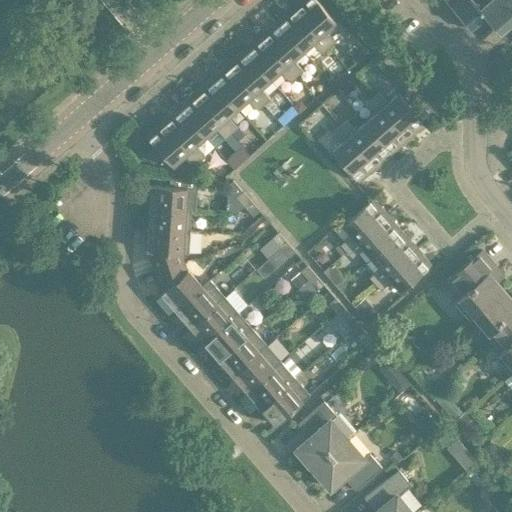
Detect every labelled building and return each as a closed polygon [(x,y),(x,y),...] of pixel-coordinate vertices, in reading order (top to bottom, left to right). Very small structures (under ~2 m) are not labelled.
[(326,32),(336,23),(316,0),(299,0),(293,6),(329,48),(335,42),(326,32)] [(511,8),(505,0),(490,0),(480,9),(473,0),(445,0),(470,28),(483,17),(499,34),(509,25),(511,28),(511,8)] [(322,54),(329,48),(293,6),(276,21),(303,52),(313,43),(322,54)] [(293,60),(303,52),(276,21),(260,35),(296,77),(303,71),(293,60)] [(290,82),(296,77),(260,35),(244,49),(270,80),(280,71),(290,82)] [(261,89),(270,80),(244,49),(227,63),(264,105),(270,99),(261,89)] [(257,111),(264,105),(227,63),(211,78),(238,109),(248,100),(257,111)] [(228,117),(238,109),(211,78),(195,92),(231,133),(238,128),(228,117)] [(347,80),(339,87),(345,94),(353,87),(347,80)] [(225,139),(231,133),(195,92),(179,106),(206,137),(215,128),(225,139)] [(398,93),(388,102),(378,92),(372,97),(408,139),(425,124),(398,93)] [(392,153),(408,139),(372,97),(365,103),(375,114),(365,122),(392,153)] [(299,100),(292,106),(298,113),(305,107),(299,100)] [(196,145),(206,137),(179,106),(162,120),(199,162),(205,156),(196,145)] [(333,131),(339,126),(331,117),(325,122),(333,131)] [(192,167),(199,162),(162,120),(146,135),(172,166),(183,157),(192,167)] [(365,122),(355,131),(346,120),(339,126),(376,167),(392,153),(365,122)] [(359,182),(376,167),(339,126),(333,131),(342,142),(332,151),(359,182)] [(238,128),(231,133),(237,140),(244,135),(238,128)] [(241,147),(227,160),(235,169),(249,156),(241,147)] [(195,211),(197,180),(169,178),(169,186),(151,185),(149,207),(191,210),(191,211),(195,211)] [(244,207),(251,201),(242,192),(236,197),(244,207)] [(346,251),(388,215),(373,198),(342,225),(351,235),(341,245),(339,243),(334,247),(341,255),(346,251)] [(252,216),(259,210),(251,201),(244,207),(252,216)] [(191,211),(191,210),(149,207),(148,228),(190,231),(191,211)] [(371,258),(402,231),(388,215),(346,251),(352,258),(363,248),(371,258)] [(188,254),(190,231),(148,228),(146,251),(147,251),(154,271),(184,262),(181,253),(188,254)] [(375,284),(416,248),(402,231),(371,258),(380,268),(369,277),(375,284)] [(280,248),(286,242),(278,232),(271,238),(280,248)] [(288,257),(295,251),(286,242),(280,248),(288,257)] [(288,257),(280,248),(273,255),(280,264),(288,257)] [(400,291),(431,265),(416,248),(375,284),(380,290),(391,281),(400,291)] [(497,281),(504,274),(483,250),(445,282),(459,298),(454,303),(469,320),(504,290),(497,281)] [(187,270),(186,271),(184,262),(154,271),(161,292),(160,293),(175,310),(202,286),(187,270)] [(308,280),(315,274),(307,265),(300,271),(308,280)] [(308,280),(300,271),(290,279),(298,288),(308,280)] [(316,290),(323,284),(315,274),(308,280),(316,290)] [(189,326),(224,296),(209,279),(202,286),(175,310),(189,326)] [(511,297),(511,298),(504,290),(469,320),(484,337),(486,335),(493,343),(511,327),(511,297)] [(203,342),(238,312),(224,296),(189,326),(203,342)] [(337,313),(343,307),(335,297),(328,303),(337,313)] [(345,322),(351,316),(343,307),(337,313),(345,322)] [(217,359),(252,329),(238,312),(203,342),(217,359)] [(511,327),(493,343),(500,352),(495,357),(510,374),(511,372),(511,327)] [(232,375),(266,345),(252,329),(217,359),(232,375)] [(365,346),(372,340),(364,330),(357,336),(365,346)] [(246,391),(281,361),(266,345),(232,375),(246,391)] [(260,408),(295,377),(281,361),(246,391),(260,408)] [(400,392),(409,384),(402,375),(393,383),(400,392)] [(275,424),(309,394),(295,377),(260,408),(275,424)] [(444,387),(433,397),(440,405),(451,395),(444,387)] [(330,420),(336,415),(323,401),(297,424),(309,437),(296,449),(313,468),(347,439),(330,420)] [(412,417),(424,431),(434,422),(422,409),(412,417)] [(464,414),(455,422),(460,428),(469,420),(464,414)] [(369,453),(363,457),(347,439),(313,468),(330,488),(343,476),(355,490),(381,467),(369,453)] [(489,441),(481,448),(487,455),(492,452),(493,445),(489,441)] [(402,458),(396,451),(389,457),(395,464),(402,458)] [(469,452),(458,461),(467,470),(477,462),(469,452)] [(511,469),(509,466),(500,473),(506,480),(511,474),(511,469)] [(410,511),(397,495),(410,484),(398,469),(364,497),(375,511),(374,511),(410,511)] [(501,491),(491,499),(501,511),(510,504),(501,491)]
